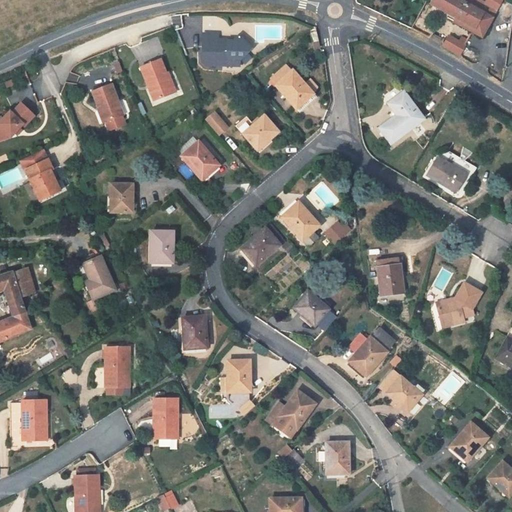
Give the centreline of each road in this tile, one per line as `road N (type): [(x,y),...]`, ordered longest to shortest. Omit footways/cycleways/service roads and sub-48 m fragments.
road 1 (residential): [(345,134),(318,147),(223,232),(216,289),(235,316),(331,377),(386,447)]
road 2 (tertiary): [(511,101),(334,10)]
road 3 (tertiary): [(185,0),(107,18),(0,65)]
road 4 (residential): [(345,134),(362,164),(491,240)]
road 5 (residential): [(0,490),(90,440),(122,440)]
road 6 (residential): [(334,10),(345,134)]
